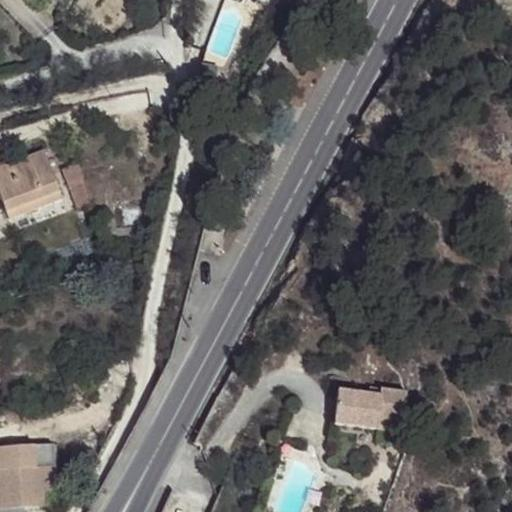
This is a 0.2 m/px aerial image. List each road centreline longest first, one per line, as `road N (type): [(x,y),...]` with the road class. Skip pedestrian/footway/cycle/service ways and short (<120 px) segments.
road 1 (secondary): [(392,0),(122,511)]
road 2 (residential): [(80,511),(148,373),(155,293),(190,140),(174,38)]
road 3 (unknown): [(159,445),(199,469),(252,401),(292,381),(324,411)]
road 4 (residential): [(174,38),(0,88)]
